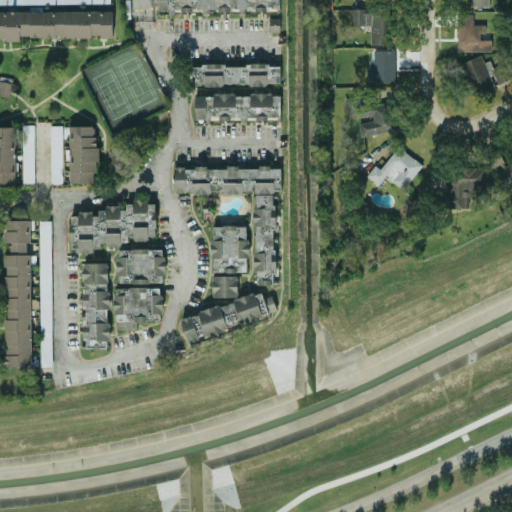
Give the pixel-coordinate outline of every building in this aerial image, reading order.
[(132,0),(131,0),(131,8),(158,7),(158,13),(280,10),(280,0),(132,0)] [(351,9),(351,25),(371,25),(371,44),(390,44),(389,9),(351,9)] [(0,11),(0,38),(20,38),(20,37),(113,36),(113,10),(0,11)] [(458,51),(491,50),(491,36),(486,36),(486,24),(473,24),(473,13),(457,14),(458,51)] [(374,68),(367,68),(368,82),(395,81),(395,49),(374,50),(374,68)] [(459,63),(471,95),(496,85),(496,84),(511,78),(506,63),(493,68),(490,60),(484,62),(481,55),(459,63)] [(281,83),(280,63),(194,65),(194,85),(281,83)] [(0,93),(0,80),(12,82),(9,96),(0,93)] [(195,118),(280,118),(280,94),(195,93),(195,118)] [(362,136),(393,129),(387,100),(361,106),(358,95),(344,98),(348,115),(361,112),(362,116),(372,114),(373,120),(360,123),(362,136)] [(34,124),(22,124),(23,183),(34,182),(34,124)] [(61,125),(50,125),(51,183),(62,183),(61,125)] [(70,183),(97,182),(96,125),(69,126),(70,183)] [(15,126),(0,126),(0,183),(16,183),(15,126)] [(422,164),(398,145),(380,168),(375,164),(366,176),(378,185),(385,176),(403,189),(422,164)] [(469,207),(469,190),(484,191),(485,167),(451,166),(451,207),(469,207)] [(255,193),(255,284),(275,284),(275,190),(281,190),(281,167),(174,167),(174,192),(255,193)] [(65,217),(73,248),(78,247),(80,253),(104,247),(104,248),(131,241),(131,242),(160,235),(151,198),(123,205),(122,202),(106,206),(106,207),(65,217)] [(5,366),(32,366),(33,299),(31,299),(31,253),(30,253),(30,219),(5,219),(5,243),(10,243),(10,254),(5,254),(5,366)] [(212,271),(247,272),(248,226),(213,225),(212,271)] [(164,248),(117,248),(117,283),(164,282),(164,248)] [(108,262),(83,262),(82,305),(85,305),(84,337),(86,337),(86,347),(109,348),(109,290),(107,290),(108,262)] [(213,297),(238,296),(238,275),(213,275),(213,297)] [(115,329),(137,329),(137,320),(161,321),(162,287),(115,287),(115,329)] [(181,318),(187,340),(278,313),(272,294),(263,297),(262,291),(198,310),(199,313),(181,318)]
